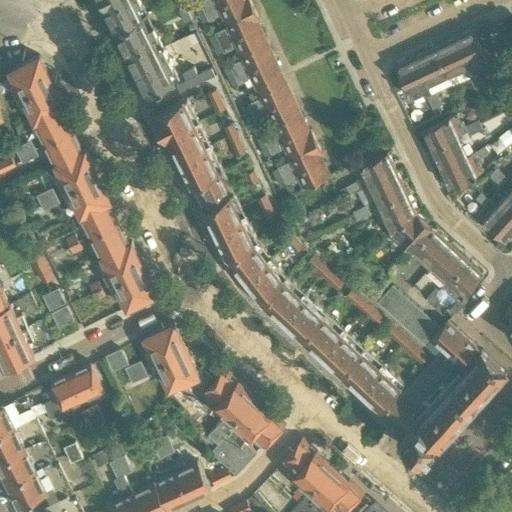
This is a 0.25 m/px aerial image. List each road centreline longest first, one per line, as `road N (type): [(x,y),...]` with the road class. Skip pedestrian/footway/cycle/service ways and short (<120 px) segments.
road 1 (residential): [(198,291),(61,28),(0,8)]
road 2 (residential): [(370,66),(430,196),(509,273)]
road 3 (residential): [(0,389),(198,291)]
road 4 (residential): [(187,511),(245,480),(313,406)]
road 5 (residential): [(313,406),(198,291)]
road 6 (residential): [(431,511),(313,406)]
road 7 (residential): [(508,0),(370,66)]
